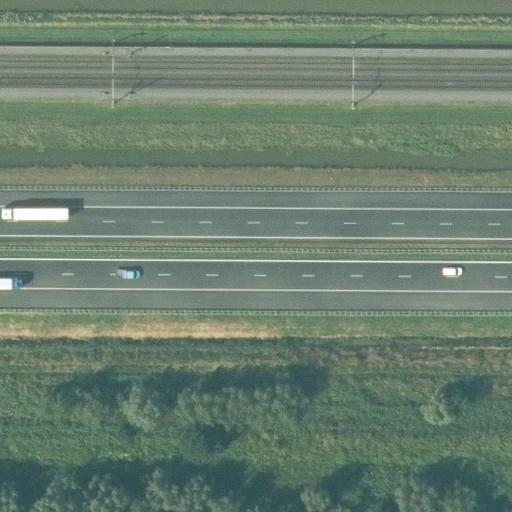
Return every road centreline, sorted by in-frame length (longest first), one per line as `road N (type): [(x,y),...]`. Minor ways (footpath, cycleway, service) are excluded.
road 1 (motorway): [(511,224),(0,219)]
road 2 (motorway): [(0,274),(511,277)]
road 3 (track): [(0,28),(511,31)]
